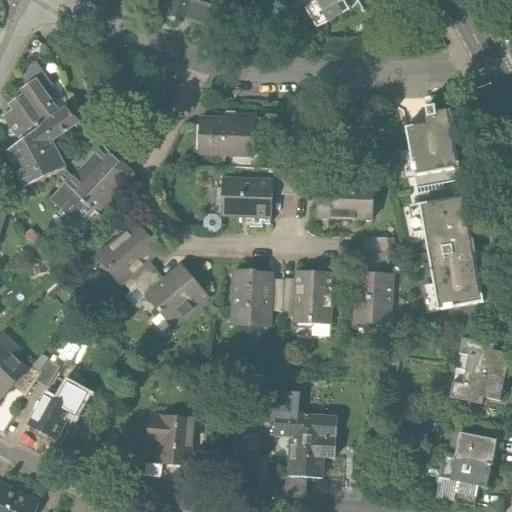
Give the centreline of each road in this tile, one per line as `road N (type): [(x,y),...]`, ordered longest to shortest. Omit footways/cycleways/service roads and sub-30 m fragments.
road 1 (residential): [(489,59),(453,70),(246,74),(198,63),(64,0)]
road 2 (residential): [(0,448),(72,484),(171,500),(278,503)]
